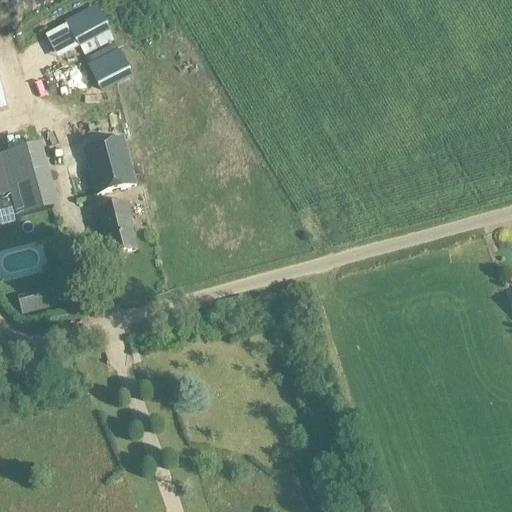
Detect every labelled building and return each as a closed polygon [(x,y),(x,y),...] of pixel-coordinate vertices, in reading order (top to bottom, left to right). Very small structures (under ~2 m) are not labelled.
[(67,27),(79,51),(110,34),(98,11),(67,27)] [(121,55),(90,71),(102,94),(133,78),(121,55)] [(127,140),(82,151),(94,200),(139,189),(127,140)] [(0,198),(11,196),(1,157),(0,157),(0,198)] [(0,228),(12,226),(5,202),(0,203),(0,228)] [(103,227),(111,257),(138,251),(130,220),(129,220),(126,209),(100,216),(103,227)] [(63,290),(41,295),(45,311),(67,306),(63,290)] [(21,315),(38,308),(32,292),(15,299),(21,315)]
